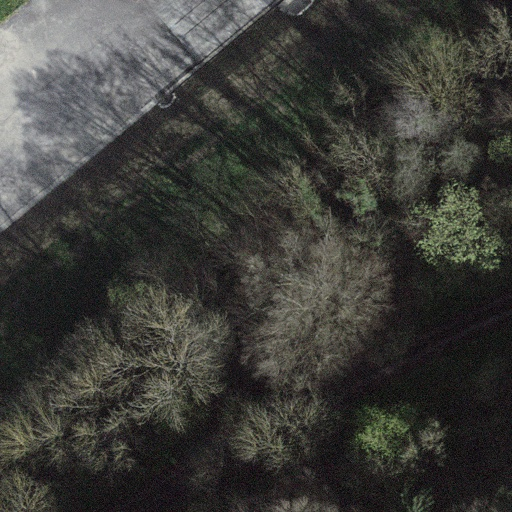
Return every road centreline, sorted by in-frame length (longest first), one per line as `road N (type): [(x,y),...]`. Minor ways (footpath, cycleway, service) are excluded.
road 1 (track): [(130,511),(290,412),(511,296)]
road 2 (track): [(249,511),(336,460),(511,385)]
